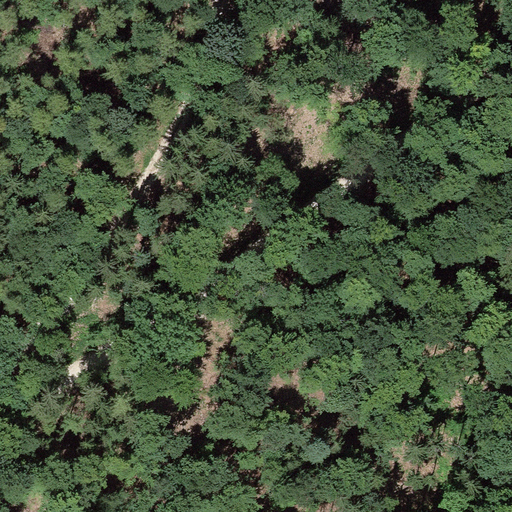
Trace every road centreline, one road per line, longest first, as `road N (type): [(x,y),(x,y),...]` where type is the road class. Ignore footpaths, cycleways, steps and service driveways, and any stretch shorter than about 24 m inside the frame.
road 1 (track): [(511,68),(430,113),(255,253),(0,420)]
road 2 (track): [(0,392),(98,273),(169,161),(228,0)]
